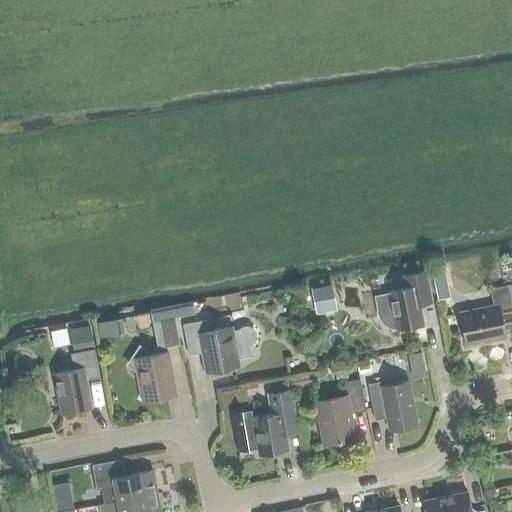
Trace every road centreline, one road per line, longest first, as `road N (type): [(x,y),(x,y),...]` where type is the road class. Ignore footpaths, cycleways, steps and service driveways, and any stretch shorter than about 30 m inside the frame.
road 1 (residential): [(213,505),(420,465),(469,401),(511,392)]
road 2 (residential): [(0,465),(166,431),(192,442),(201,456),(213,505)]
